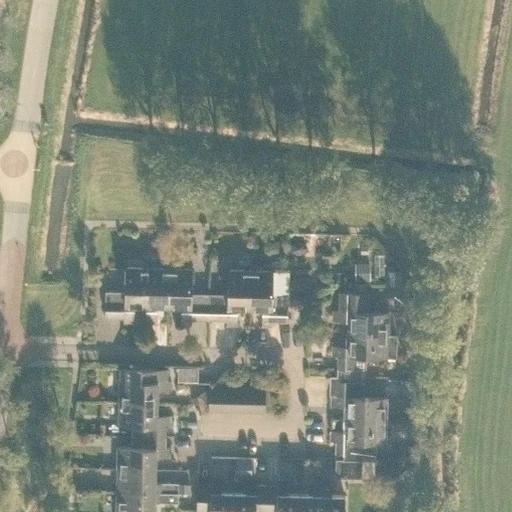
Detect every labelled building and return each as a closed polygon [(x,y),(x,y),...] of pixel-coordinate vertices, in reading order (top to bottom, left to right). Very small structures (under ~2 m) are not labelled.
[(30,130),(28,167),(38,167),(39,131),(30,130)] [(306,244),(299,239),(291,243),(290,252),(297,256),(305,253),(306,244)] [(354,281),(368,281),(368,264),(354,264),(354,281)] [(134,306),(145,306),(146,269),(124,268),(124,292),(105,292),(104,317),(123,318),(122,323),(133,323),(134,306)] [(168,269),(146,269),(145,306),(144,324),(154,324),(155,306),(168,307),(168,306),(168,269)] [(169,269),(168,306),(180,307),(179,325),(190,325),(191,318),(207,319),(208,294),(190,293),(191,270),(169,269)] [(387,271),(387,288),(401,287),(400,270),(387,271)] [(236,308),(248,309),(249,271),(227,271),(226,294),(208,294),(207,319),(225,319),(225,326),(235,326),(236,308)] [(272,271),(249,271),(248,309),(261,309),(260,327),(271,327),(271,321),(286,321),(287,295),(271,295),(272,271)] [(348,321),(348,334),(387,335),(388,313),(368,312),(368,294),(365,294),(365,283),(352,283),(352,293),(338,293),(337,311),(332,311),(332,321),(348,321)] [(396,335),(387,335),(348,334),(348,347),(331,347),(331,357),(337,357),(337,369),(340,369),(339,377),(361,377),(361,369),(362,369),(362,358),(387,358),(395,359),(396,335)] [(119,369),(118,380),(118,403),(156,404),(157,392),(170,392),(170,381),(165,381),(166,370),(119,369)] [(346,407),(346,420),(385,421),(386,398),(362,397),(362,382),(360,382),(361,377),(339,377),(339,382),(336,381),(335,396),(330,396),(330,407),(346,407)] [(208,411),(222,411),(223,387),(209,387),(208,411)] [(237,388),(223,387),(222,411),(236,412),(237,388)] [(237,388),(236,412),(250,412),(251,388),(237,388)] [(265,389),(251,388),(250,412),(264,413),(265,389)] [(156,416),(156,404),(118,403),(117,426),(131,426),(131,437),(142,437),(164,437),(164,427),(169,428),(169,417),(156,416)] [(385,443),(385,421),(346,420),(346,431),(329,431),(329,441),(336,442),(335,454),(336,454),(336,460),(361,460),(375,461),(375,443),(385,443)] [(164,437),(142,437),(131,437),(130,447),(116,446),(116,469),(155,470),(156,458),(168,459),(168,448),(163,448),(164,437)] [(361,460),(336,460),(335,460),(334,477),(360,478),(361,460)] [(155,483),(155,470),(116,469),(115,492),(177,493),(177,483),(167,483),(155,483)] [(231,511),(232,493),(220,493),(220,479),(210,479),(210,484),(196,483),(195,511),(231,511)] [(232,493),(231,511),(264,511),(265,485),(256,485),(256,480),(246,480),(245,493),(232,493)] [(297,511),(298,494),(287,494),(287,481),(277,481),(277,485),(265,485),(264,511),(297,511)] [(298,494),(297,511),(320,511),(321,482),(312,481),(312,495),(298,494)] [(343,511),(344,496),(331,495),(332,482),(321,482),(320,511),(343,511)] [(178,483),(177,493),(180,493),(190,493),(190,484),(178,483)] [(177,502),(177,493),(115,492),(114,511),(154,511),(154,502),(177,502)]
